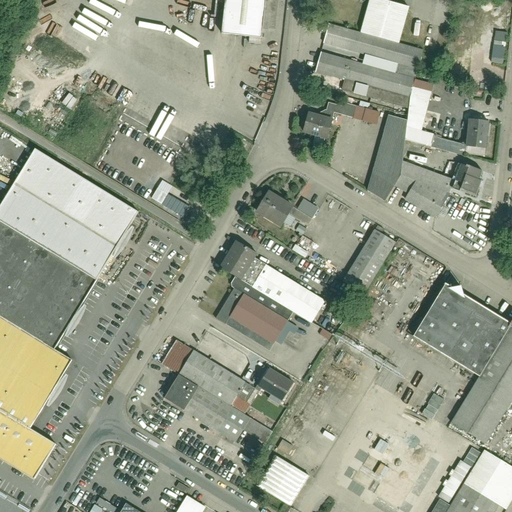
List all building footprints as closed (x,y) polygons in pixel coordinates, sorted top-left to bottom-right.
[(222,0),(219,33),(256,36),(260,0),(222,0)] [(422,49),(328,24),(323,41),(399,61),(397,70),(321,50),(316,71),(363,83),(362,87),(407,99),(402,115),(383,110),(372,171),(439,209),(451,185),(473,193),(481,173),(453,163),(446,178),(396,160),(401,143),(454,157),(458,141),(419,130),(429,93),(411,88),(422,49)] [(298,51),(293,77),(300,78),(304,52),(298,51)] [(69,110),(77,100),(68,93),(61,103),(69,110)] [(353,103),(319,98),(318,111),(351,116),(353,103)] [(326,139),(330,117),(301,112),(297,135),(326,139)] [(487,124),(467,124),(467,151),(487,152),(487,124)] [(312,146),(322,147),(324,139),(313,138),(312,146)] [(58,446),(31,430),(72,365),(53,353),(140,213),(39,150),(0,211),(0,459),(36,481),(58,446)] [(268,191),(255,213),(281,228),(288,215),(308,227),(318,209),(303,200),(297,211),(268,191)] [(343,282),(364,294),(395,243),(374,230),(343,282)] [(255,257),(237,245),(220,270),(234,279),(227,289),(234,293),(219,317),(269,349),(292,312),(309,323),(323,302),(322,302),(319,307),(251,263),(255,257)] [(410,337),(479,378),(511,325),(490,313),(441,284),(410,337)] [(511,322),(511,325),(479,378),(451,424),(487,446),(511,403),(511,322)] [(179,376),(164,399),(235,443),(243,430),(264,443),(271,431),(244,414),(258,391),(176,341),(161,365),(179,376)] [(283,402),(294,383),(269,369),(258,388),(283,402)] [(433,393),(421,414),(431,420),(444,399),(433,393)] [(379,439),(373,450),(381,455),(388,444),(379,439)] [(449,506),(439,499),(431,511),(493,511),(498,505),(506,510),(511,499),(511,467),(473,445),(467,456),(477,462),(469,475),(463,471),(457,481),(463,484),(449,506)] [(399,509),(414,483),(367,455),(352,480),(369,490),(369,492),(399,509)] [(305,479),(275,461),(258,489),(288,506),(305,479)] [(203,511),(206,508),(198,503),(187,496),(177,511),(139,511),(128,505),(123,511),(203,511)] [(110,511),(112,511),(115,508),(99,497),(95,503),(110,511)]
